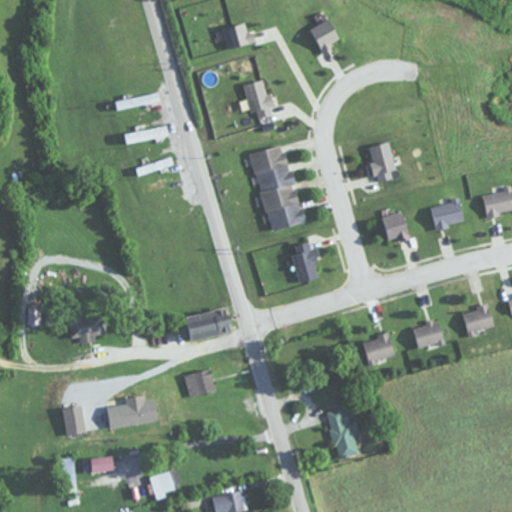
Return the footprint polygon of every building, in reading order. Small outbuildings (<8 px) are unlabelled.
[(115,107),(158,104),(157,95),(115,98),(115,107)] [(123,118),(124,125),(161,118),(160,111),(123,118)] [(172,148),(169,139),(129,150),(132,159),(172,148)] [(305,221),(283,144),(249,154),(271,231),(305,221)] [(175,163),(172,155),(135,168),(138,177),(175,163)] [(147,185),(149,191),(177,181),(175,175),(147,185)] [(189,341),(225,332),(219,308),(183,317),(189,341)] [(71,341),(104,338),(102,316),(69,319),(71,341)] [(117,386),(114,369),(82,374),(85,391),(117,386)] [(216,391),(211,369),(184,375),(189,397),(216,391)] [(338,458),(358,454),(349,408),(329,412),(338,458)] [(89,472),(112,471),(112,456),(88,458),(89,472)] [(177,475),(171,476),(170,471),(149,477),(156,500),(182,492),(177,475)] [(241,511),(244,511),(239,490),(210,497),(213,511),(241,511)] [(169,511),(190,511),(186,497),(167,503),(169,511)]
